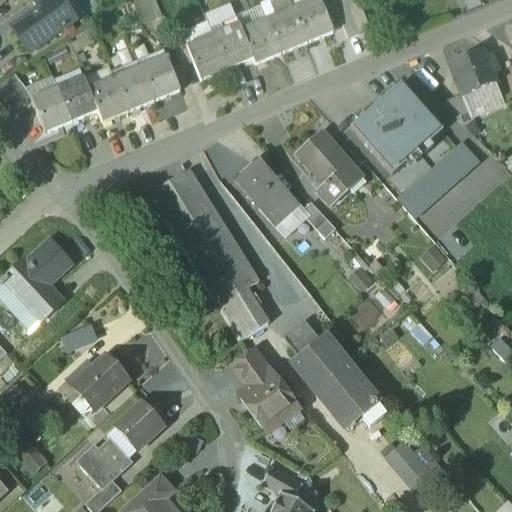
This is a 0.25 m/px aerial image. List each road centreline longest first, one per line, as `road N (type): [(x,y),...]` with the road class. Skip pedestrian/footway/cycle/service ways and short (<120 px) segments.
road 1 (residential): [(511,10),(129,170),(57,192)]
road 2 (residential): [(244,511),(247,462),(232,422),(192,359),(57,192)]
